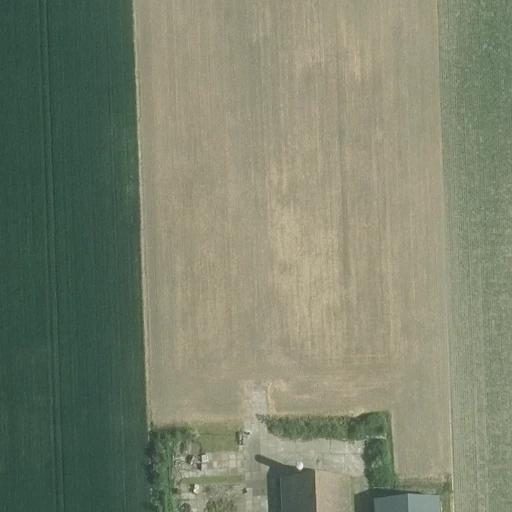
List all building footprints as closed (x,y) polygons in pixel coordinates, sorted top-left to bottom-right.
[(239,463),(250,462),(248,447),(237,448),(239,463)] [(350,511),(350,481),(283,483),(283,511),(350,511)] [(242,511),(268,511),(269,484),(243,484),(242,511)] [(214,506),(233,506),(233,494),(214,495),(214,506)] [(372,504),(372,511),(437,511),(437,501),(372,504)]
